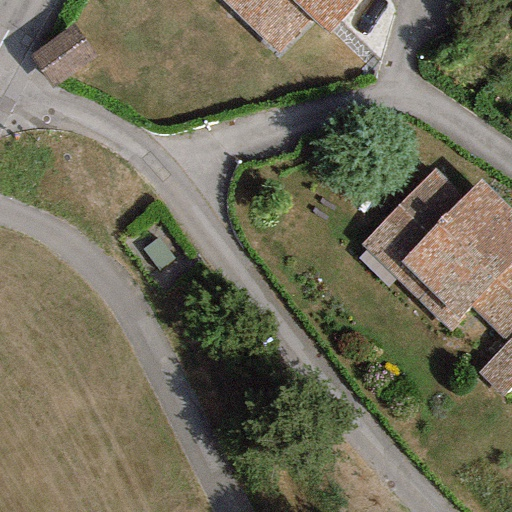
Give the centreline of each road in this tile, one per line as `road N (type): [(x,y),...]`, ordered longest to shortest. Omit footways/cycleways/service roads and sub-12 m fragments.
road 1 (residential): [(0,101),(144,143),(282,322),(450,511)]
road 2 (residential): [(0,208),(18,211),(85,256),(135,310),(232,511)]
